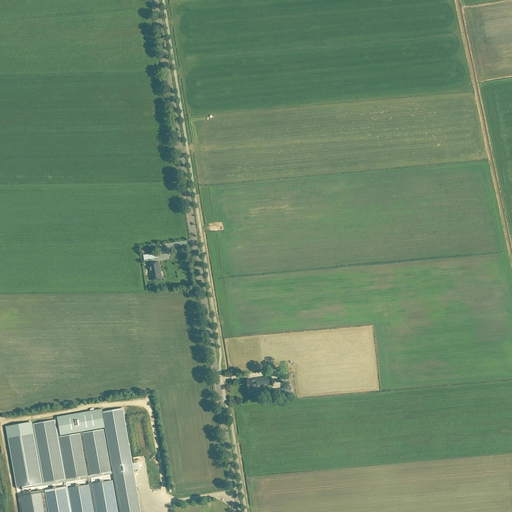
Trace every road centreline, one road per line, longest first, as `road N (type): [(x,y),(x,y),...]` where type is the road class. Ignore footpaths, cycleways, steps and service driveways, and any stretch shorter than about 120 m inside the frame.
road 1 (tertiary): [(238,511),(156,0)]
road 2 (unknown): [(235,492),(166,496),(144,406),(2,422)]
